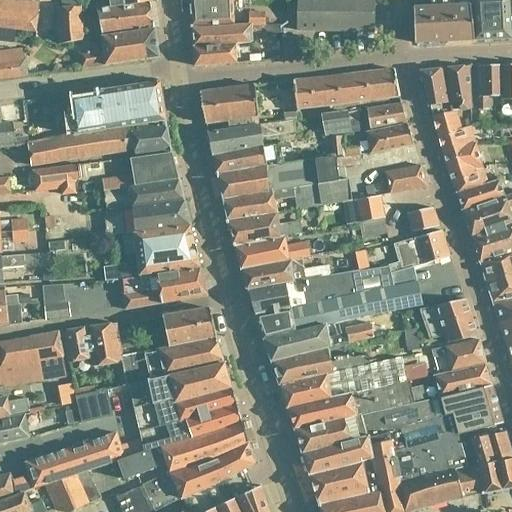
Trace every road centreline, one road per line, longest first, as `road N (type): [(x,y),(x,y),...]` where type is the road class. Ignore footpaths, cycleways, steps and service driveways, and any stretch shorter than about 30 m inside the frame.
road 1 (residential): [(511,429),(399,58)]
road 2 (residential): [(0,334),(225,301)]
road 3 (tertiary): [(225,301),(179,84)]
road 4 (residential): [(179,84),(399,58)]
road 5 (tertiary): [(291,511),(225,301)]
road 6 (residential): [(0,90),(177,67)]
